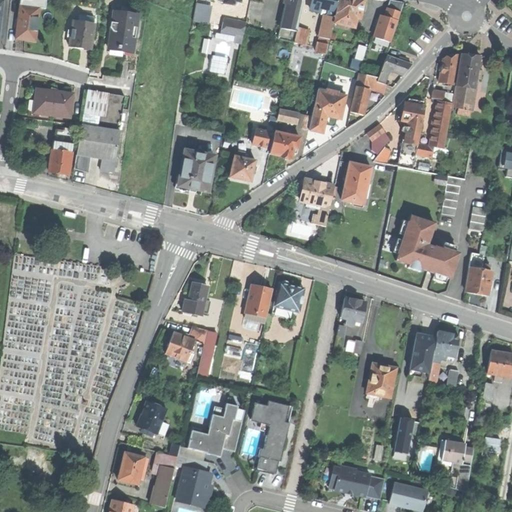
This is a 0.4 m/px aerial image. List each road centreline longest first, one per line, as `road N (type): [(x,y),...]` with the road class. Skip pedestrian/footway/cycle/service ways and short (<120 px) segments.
road 1 (residential): [(467,15),(375,118),(210,237)]
road 2 (tertiary): [(210,237),(511,331)]
road 3 (residential): [(189,230),(114,416),(91,511)]
road 4 (tertiary): [(189,230),(0,181)]
